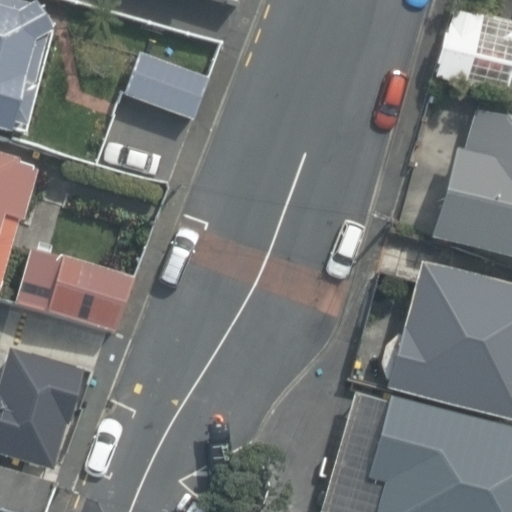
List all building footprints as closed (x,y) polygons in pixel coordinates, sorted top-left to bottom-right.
[(41,3),(29,0),(0,0),(0,126),(27,134),(53,32),(41,3)] [(209,78),(140,54),(126,97),(194,121),(209,78)] [(511,60),(503,96),(511,98),(511,60)] [(511,117),(498,114),(486,158),(460,151),(435,240),(511,260),(511,117)] [(0,242),(7,218),(29,224),(45,168),(0,155),(0,242)] [(134,278),(34,248),(17,303),(117,333),(134,278)] [(511,290),(425,267),(392,389),(511,421),(511,290)] [(47,511),(74,414),(0,393),(0,508),(13,511),(47,511)] [(511,511),(511,430),(393,397),(369,480),(389,486),(381,511),(511,511)]
